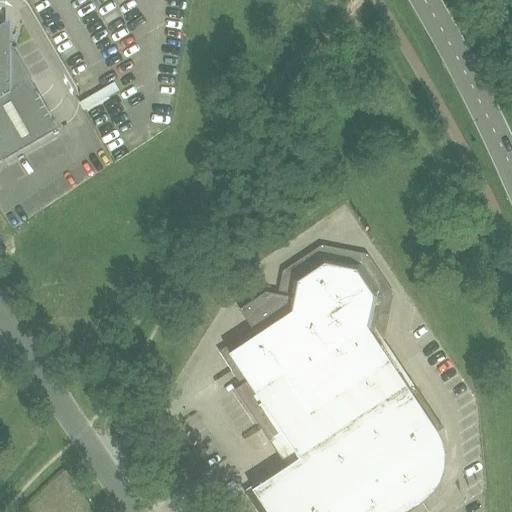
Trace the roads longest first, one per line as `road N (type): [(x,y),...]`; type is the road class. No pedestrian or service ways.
road 1 (unclassified): [(133,511),(0,309)]
road 2 (primary): [(511,174),(424,0)]
